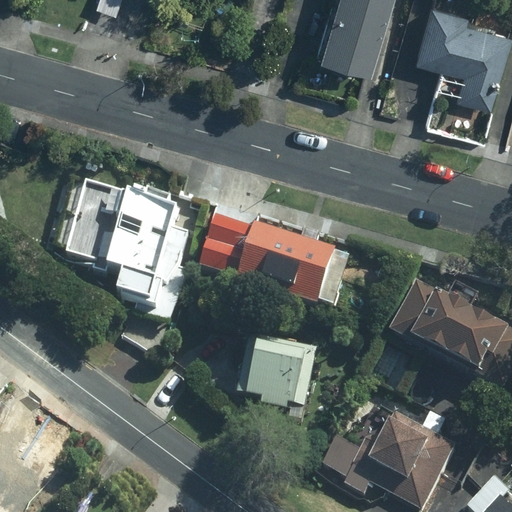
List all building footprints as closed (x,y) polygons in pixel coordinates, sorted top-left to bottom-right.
[(324,0),(306,61),(360,77),(382,0),(324,0)] [(420,6),(406,63),(457,76),(451,102),(485,110),(503,36),(457,25),(459,16),(420,6)] [(150,317),(155,294),(159,295),(178,214),(79,191),(61,272),(112,284),(107,307),(150,317)] [(330,255),(248,232),(231,294),(313,316),(330,255)] [(511,375),(511,338),(412,288),(384,344),(499,402),(511,375)] [(312,359),(246,347),(234,409),(301,421),(312,359)] [(360,449),(346,472),(362,480),(359,486),(409,511),(419,511),(448,454),(390,425),(382,440),(360,449)] [(0,511),(30,511),(33,509),(0,482),(0,511)]
